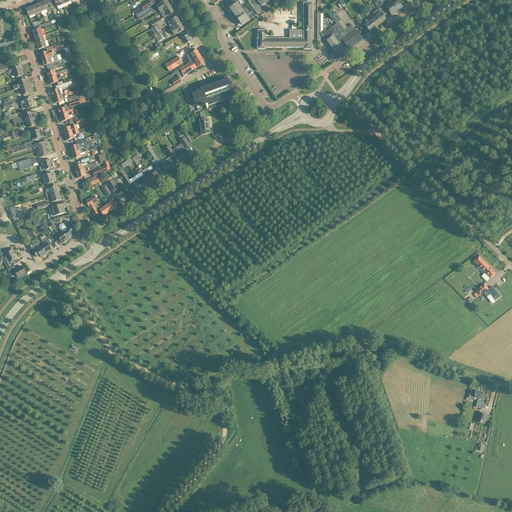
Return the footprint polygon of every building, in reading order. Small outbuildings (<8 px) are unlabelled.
[(49,0),(44,2),(47,10),(48,13),(53,11),(52,8),(52,7),(49,0)] [(59,6),(63,4),(61,0),(54,0),(56,4),(57,7),(58,8),(60,8),(59,6)] [(149,2),(134,11),(136,14),(143,10),(149,7),(154,4),(152,0),(149,2)] [(160,3),(156,5),(160,12),(170,6),(166,0),(165,0),(160,3)] [(246,7),(243,9),(237,0),(234,0),(231,3),(232,3),(231,4),(232,6),(231,7),(229,5),(226,8),(237,24),(238,25),(240,23),(242,26),(249,20),(247,17),(251,14),(246,7)] [(253,7),(255,10),(255,9),(250,2),(252,0),(246,0),(253,8),(253,7)] [(252,0),(250,2),(255,9),(255,10),(254,10),(257,14),(261,12),(272,4),(270,2),(273,0),(272,0),(252,0)] [(380,11),(382,9),(376,0),(374,2),(375,4),(380,11)] [(380,1),(379,0),(375,0),(376,0),(382,9),(385,7),(383,5),(380,1)] [(389,0),(390,2),(397,11),(402,7),(399,3),(397,0),(389,0)] [(47,10),(44,2),(38,4),(41,12),(47,10)] [(391,15),(397,11),(390,2),(387,4),(387,5),(385,6),(386,7),(387,9),(389,11),(392,15),(391,15)] [(257,38),(257,49),(265,49),(265,48),(304,48),(304,49),(312,49),(312,38),(311,38),(311,31),(313,31),(313,3),(304,3),(304,30),(289,30),(289,38),(266,38),(266,30),(258,30),(258,38),(257,38)] [(38,4),(32,7),(35,14),(41,12),(38,4)] [(170,6),(160,12),(164,18),(174,12),(170,6)] [(29,17),(35,14),(32,7),(26,9),(29,17)] [(80,13),(79,13),(81,17),(87,15),(86,13),(84,7),(82,8),(83,12),(81,12),(80,9),(79,10),(80,13)] [(135,14),(138,20),(152,12),(149,7),(143,10),(136,14),(135,14)] [(381,12),(379,13),(377,10),(373,13),(376,17),(380,23),(385,19),(386,20),(386,19),(383,15),(381,13),(381,12)] [(57,22),(63,20),(63,19),(61,14),(55,16),(55,18),(57,22)] [(69,19),(70,22),(75,20),(74,15),(73,14),(70,15),(67,16),(68,17),(69,19)] [(325,29),(321,32),(332,47),(328,51),(334,59),(335,59),(336,60),(338,59),(339,58),(340,57),(340,55),(339,54),(345,50),(346,52),(347,52),(346,51),(349,49),(349,50),(363,40),(360,36),(355,29),(351,31),(349,29),(346,32),(339,22),(341,20),(337,14),(332,18),(336,24),(327,31),(325,29)] [(172,23),(174,27),(180,23),(177,17),(170,20),(170,21),(168,22),(169,25),(172,23)] [(356,19),(361,26),(364,30),(367,28),(370,32),(370,31),(375,27),(370,21),(365,25),(364,23),(363,23),(358,17),(356,19)] [(370,21),(375,27),(380,23),(376,17),(370,21)] [(160,18),(151,24),(153,27),(162,22),(160,18)] [(184,29),(180,23),(174,27),(170,29),(174,35),(184,29)] [(155,38),(163,33),(158,25),(150,29),(154,34),(156,37),(156,38),(155,38)] [(41,29),(33,31),(35,37),(42,35),(41,29)] [(155,38),(157,42),(166,37),(163,33),(155,38)] [(62,36),(59,36),(62,44),(71,41),(68,34),(66,34),(62,36)] [(42,35),(35,37),(37,43),(44,41),(42,35)] [(177,37),(165,44),(167,47),(175,43),(176,45),(180,43),(182,46),(185,44),(185,45),(185,44),(186,44),(191,41),(187,35),(179,40),(179,41),(177,37)] [(44,41),(37,43),(38,49),(46,47),(44,41)] [(52,54),(51,51),(50,47),(46,49),(47,51),(45,52),(40,54),(42,60),(53,56),(52,54)] [(192,53),(187,56),(191,62),(194,60),(200,57),(196,50),(192,53)] [(58,61),(57,55),(54,56),(53,56),(42,60),(43,66),(51,63),(52,63),(52,62),(58,61)] [(178,57),(165,65),(169,71),(182,64),(181,62),(178,57)] [(179,69),(175,72),(178,77),(179,78),(204,63),(200,57),(194,60),(191,62),(184,67),(179,69)] [(58,61),(52,62),(52,63),(53,66),(68,62),(66,58),(58,61)] [(221,65),(208,70),(211,76),(223,70),(221,65)] [(9,70),(10,72),(13,71),(15,77),(23,75),(21,69),(20,69),(19,66),(9,70)] [(54,70),(46,72),(48,78),(56,76),(58,75),(62,74),(63,74),(66,73),(67,72),(66,69),(55,73),(54,70)] [(58,82),(56,76),(48,78),(50,84),(58,82)] [(201,91),(192,94),(194,99),(197,107),(204,105),(206,110),(229,102),(232,101),(235,100),(234,97),(235,97),(233,94),(232,90),(233,90),(231,85),(230,85),(228,79),(227,76),(200,85),(201,88),(201,91)] [(181,81),(179,78),(178,77),(171,81),(172,81),(174,85),(181,81)] [(13,91),(16,90),(30,85),(28,79),(19,82),(20,85),(12,87),(13,91)] [(30,85),(16,90),(17,93),(22,91),(23,95),(32,92),(30,85)] [(67,90),(60,92),(59,89),(56,90),(51,91),(53,97),(68,92),(67,90)] [(64,96),(74,94),(73,91),(68,92),(53,97),(55,103),(64,100),(65,98),(65,97),(64,96)] [(111,91),(109,95),(115,100),(118,97),(111,91)] [(77,95),(67,98),(68,103),(79,99),(77,95)] [(26,100),(20,102),(21,105),(23,110),(26,109),(30,108),(35,106),(33,102),(32,102),(31,98),(26,100)] [(80,104),(83,103),(81,98),(79,99),(68,103),(70,107),(71,107),(80,104)] [(126,98),(120,105),(123,107),(126,110),(131,103),(129,101),(129,100),(126,98)] [(106,101),(100,108),(103,110),(103,111),(106,113),(112,106),(109,104),(106,101)] [(113,109),(111,112),(118,118),(120,115),(123,112),(116,106),(114,109),(113,109)] [(58,110),(57,111),(58,113),(59,113),(60,115),(73,112),(71,107),(70,107),(66,109),(66,107),(58,109),(58,110)] [(151,110),(144,114),(145,115),(149,122),(156,118),(151,110)] [(22,122),(36,118),(34,111),(25,114),(25,116),(26,118),(21,119),(22,122)] [(73,112),(60,115),(62,121),(69,119),(68,116),(71,116),(71,115),(73,114),(73,112)] [(199,120),(201,135),(210,134),(208,119),(205,119),(204,112),(199,113),(200,120),(199,120)] [(26,118),(25,116),(20,118),(17,117),(12,118),(14,125),(22,122),(21,119),(26,118)] [(29,128),(33,126),(38,125),(36,118),(22,122),(23,126),(28,124),(29,128)] [(157,123),(154,125),(158,132),(162,130),(165,128),(160,120),(157,122),(157,123)] [(131,122),(127,124),(132,132),(135,130),(135,129),(131,122)] [(76,124),(68,127),(63,128),(65,134),(78,130),(76,124)] [(32,140),(39,138),(44,137),(42,129),(30,132),(32,140)] [(83,132),(84,132),(83,129),(82,129),(78,130),(65,134),(67,140),(71,139),(74,138),(75,142),(81,140),(79,133),(83,132)] [(113,133),(110,135),(115,143),(118,141),(121,139),(116,131),(113,133)] [(140,133),(137,135),(142,143),(145,140),(148,138),(143,131),(140,133)] [(81,147),(80,144),(89,141),(88,138),(81,140),(75,142),(76,145),(74,145),(70,147),(71,153),(89,148),(88,144),(83,146),(83,147),(81,147)] [(189,144),(189,143),(185,138),(180,141),(183,146),(184,148),(185,147),(189,144)] [(34,149),(36,148),(40,147),(41,150),(49,148),(47,141),(35,145),(33,145),(34,149)] [(130,141),(122,146),(124,149),(126,152),(134,148),(132,145),(130,141)] [(12,154),(13,153),(25,150),(27,149),(25,144),(20,146),(19,146),(15,148),(11,149),(12,154)] [(117,145),(109,150),(111,153),(112,153),(113,156),(121,151),(119,148),(117,145)] [(152,149),(153,149),(150,145),(146,147),(153,157),(157,164),(160,162),(152,149)] [(185,161),(178,150),(174,153),(169,146),(164,149),(171,159),(174,157),(179,165),(185,161)] [(185,147),(184,148),(183,146),(178,150),(185,161),(191,157),(185,147)] [(49,148),(41,150),(42,154),(38,155),(39,158),(51,154),(49,148)] [(88,148),(71,153),(73,159),(78,157),(81,157),(80,154),(89,151),(88,148)] [(108,162),(107,162),(105,153),(102,154),(98,155),(100,161),(101,164),(103,163),(104,163),(108,162)] [(134,161),(139,157),(136,153),(130,156),(134,161)] [(170,161),(171,161),(169,158),(166,160),(161,163),(163,167),(164,169),(167,173),(167,172),(174,168),(175,168),(172,164),(170,161)] [(29,159),(17,162),(17,163),(18,167),(23,166),(31,164),(31,163),(29,159)] [(154,168),(149,171),(150,174),(155,181),(160,177),(161,177),(158,174),(159,173),(156,168),(158,166),(154,159),(150,162),(154,168)] [(51,160),(46,161),(40,163),(41,166),(44,166),(46,170),(50,168),(54,167),(51,160)] [(108,162),(104,163),(104,167),(93,172),(95,177),(110,169),(108,162),(107,162),(108,162)] [(89,168),(94,166),(93,163),(88,164),(88,165),(83,166),(82,164),(79,164),(74,166),(76,172),(84,170),(86,169),(89,168)] [(85,172),(87,171),(86,169),(84,170),(76,172),(78,178),(83,176),(86,176),(85,172)] [(149,171),(143,175),(149,184),(155,181),(149,171)] [(54,173),(49,174),(43,176),(40,177),(41,179),(44,179),(46,184),(52,182),(52,183),(53,182),(55,181),(54,177),(55,177),(54,173)] [(128,186),(132,183),(125,173),(121,176),(128,186)] [(94,177),(87,181),(90,187),(105,180),(104,178),(103,176),(102,174),(94,177)] [(143,175),(138,179),(144,188),(149,184),(143,175)] [(111,177),(105,180),(105,181),(107,184),(121,204),(127,199),(122,191),(118,194),(116,191),(119,189),(113,180),(111,177)] [(138,179),(132,183),(135,188),(138,192),(144,188),(138,179)] [(105,185),(101,187),(107,197),(111,194),(105,185)] [(46,197),(59,193),(57,186),(48,189),(49,192),(45,193),(46,197)] [(59,193),(46,197),(47,200),(51,199),(52,202),(61,199),(59,193)] [(93,204),(97,201),(94,196),(86,201),(89,206),(94,215),(98,213),(98,212),(100,211),(103,215),(110,211),(106,206),(103,208),(102,206),(99,206),(96,208),(93,204)] [(106,206),(110,211),(116,207),(113,201),(112,202),(111,199),(108,201),(110,203),(106,206)] [(32,209),(32,211),(43,208),(50,206),(49,202),(42,204),(36,205),(37,206),(34,207),(35,208),(33,209),(32,209)] [(61,204),(49,208),(51,217),(60,214),(65,213),(64,208),(67,207),(66,203),(61,204)] [(16,207),(10,208),(13,220),(19,218),(16,207)] [(60,229),(62,231),(67,240),(73,236),(69,231),(72,229),(72,231),(73,230),(68,223),(65,225),(64,224),(63,224),(62,224),(61,224),(60,225),(59,226),(59,228),(60,229)] [(52,234),(54,237),(57,241),(56,240),(59,238),(62,243),(67,240),(62,231),(59,233),(57,231),(52,234)] [(52,245),(49,240),(45,234),(40,237),(44,243),(41,245),(46,254),(52,250),(48,245),(51,243),(52,245)] [(41,257),(46,254),(41,245),(38,242),(33,245),(32,244),(29,246),(31,248),(36,255),(35,254),(38,252),(41,257)] [(13,253),(14,253),(12,248),(7,250),(8,251),(4,253),(9,262),(10,263),(7,264),(10,268),(14,265),(16,263),(14,260),(17,259),(15,254),(14,255),(13,253)] [(490,279),(492,277),(496,273),(479,256),(473,261),(484,273),(489,278),(490,279)] [(22,266),(17,269),(14,265),(10,268),(7,270),(9,274),(11,273),(12,276),(16,274),(19,280),(27,275),(26,273),(22,266)] [(455,272),(448,279),(452,282),(459,275),(455,272)] [(476,292),(474,294),(476,298),(479,295),(479,296),(485,292),(481,286),(475,291),(476,292)] [(493,287),(484,293),(487,297),(490,294),(495,300),(500,296),(493,287)] [(483,393),(475,390),(475,391),(471,390),(469,398),(473,399),(474,397),(478,398),(477,403),(476,407),(482,409),(484,399),(482,399),(481,399),(483,393)] [(476,422),(483,424),(485,417),(486,414),(479,412),(476,422)]
